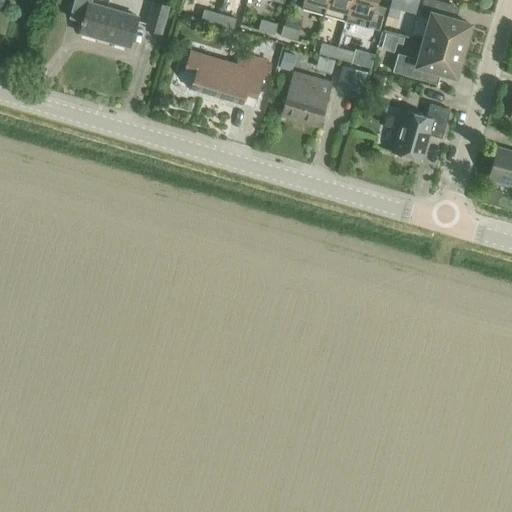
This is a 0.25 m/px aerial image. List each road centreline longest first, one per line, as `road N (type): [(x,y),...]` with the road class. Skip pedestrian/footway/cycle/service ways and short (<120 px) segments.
road 1 (unclassified): [(444,223),(0,95)]
road 2 (residential): [(444,223),(508,0)]
